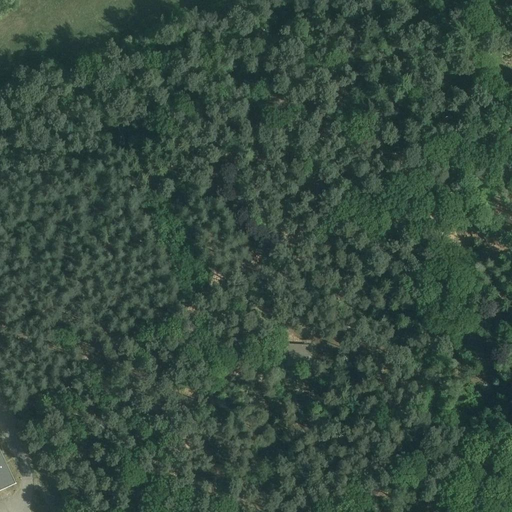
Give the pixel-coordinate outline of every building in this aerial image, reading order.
[(492,237),(488,231),(482,235),(487,241),(492,237)] [(494,339),(470,333),(467,347),(491,352),(494,339)] [(309,360),(309,345),(285,344),(284,359),(309,360)] [(265,365),(269,370),(274,367),(270,362),(265,365)] [(0,511),(0,490),(16,483),(0,449),(0,511)]
